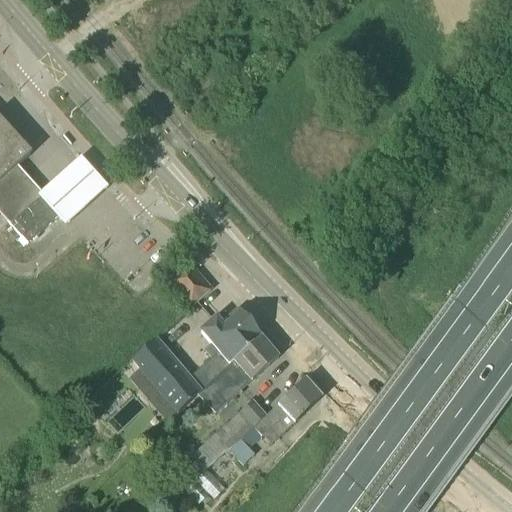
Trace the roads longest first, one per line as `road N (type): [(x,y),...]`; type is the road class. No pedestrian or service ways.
road 1 (tertiary): [(498,511),(259,286),(0,0)]
road 2 (motorway): [(511,255),(325,511)]
road 3 (motorway): [(393,511),(511,348)]
